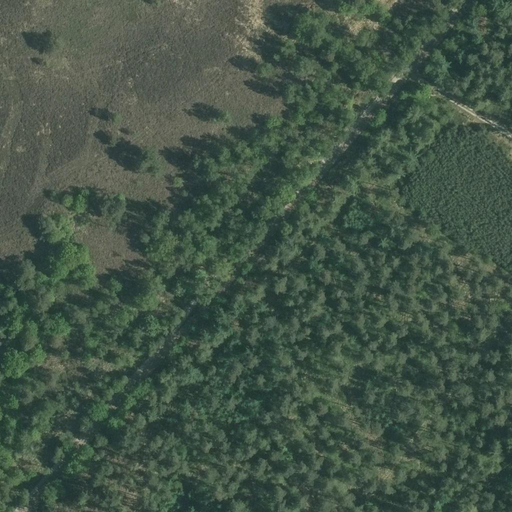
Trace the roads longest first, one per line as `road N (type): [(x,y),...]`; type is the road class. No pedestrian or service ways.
road 1 (track): [(471,0),(26,511)]
road 2 (track): [(511,135),(401,70)]
